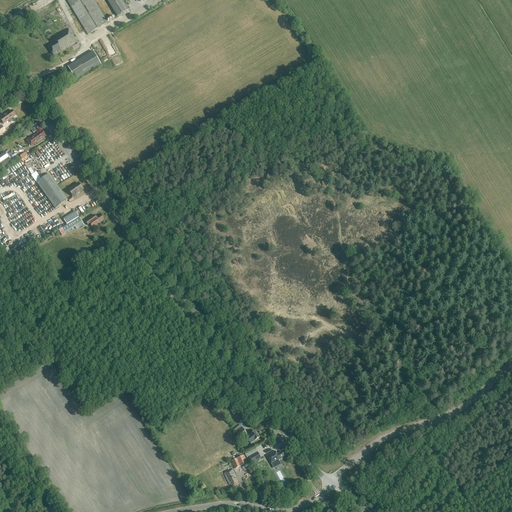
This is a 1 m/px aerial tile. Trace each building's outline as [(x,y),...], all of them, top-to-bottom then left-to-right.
[(66,0),(71,6),(88,35),(107,23),(93,0),(66,0)] [(107,0),(117,17),(128,11),(121,0),(107,0)] [(47,46),(53,55),(58,52),(76,41),(68,29),(51,40),(53,43),(47,46)] [(119,59),(124,57),(115,41),(111,43),(119,59)] [(77,54),(74,49),(59,58),(63,63),(77,54)] [(67,67),(75,80),(101,65),(93,52),(67,67)] [(12,118),(15,116),(12,111),(1,119),(4,124),(9,120),(9,121),(11,122),(13,120),(13,119),(12,118)] [(30,140),(33,145),(38,141),(46,136),(42,131),(38,125),(32,130),(34,133),(37,131),(38,134),(35,136),(30,140)] [(11,161),(5,152),(0,155),(0,162),(3,167),(11,161)] [(29,167),(24,168),(26,173),(27,173),(31,177),(34,174),(34,172),(36,170),(33,167),(34,166),(33,163),(32,165),(29,162),(31,161),(30,158),(32,157),(35,155),(33,153),(31,154),(28,155),(29,158),(26,159),(29,167)] [(37,183),(55,209),(67,200),(49,174),(37,183)] [(5,181),(1,181),(1,186),(8,186),(9,182),(14,182),(14,178),(17,178),(17,175),(13,175),(13,176),(5,176),(5,181)] [(83,189),(78,183),(68,190),(73,196),(83,189)] [(7,217),(9,216),(7,213),(2,216),(6,223),(10,221),(7,217)] [(104,219),(101,215),(96,218),(94,215),(85,222),(88,225),(89,224),(92,228),(101,222),(101,221),(104,219)] [(82,222),(79,217),(59,230),(62,235),(82,222)] [(228,407),(233,414),(238,411),(234,404),(228,407)] [(237,433),(241,439),(247,435),(243,429),(237,433)] [(254,441),(259,437),(255,431),(249,435),(246,438),(250,444),(254,441)] [(275,451),(266,456),(271,465),(272,464),(274,468),(282,464),(279,460),(283,458),(283,457),(284,456),(282,452),(277,455),(275,451)] [(261,459),(260,458),(257,452),(248,457),(252,464),(261,459)] [(246,464),(242,456),(231,461),(235,469),(246,464)] [(232,488),(238,485),(235,479),(236,478),(232,471),(226,474),(232,488)]
